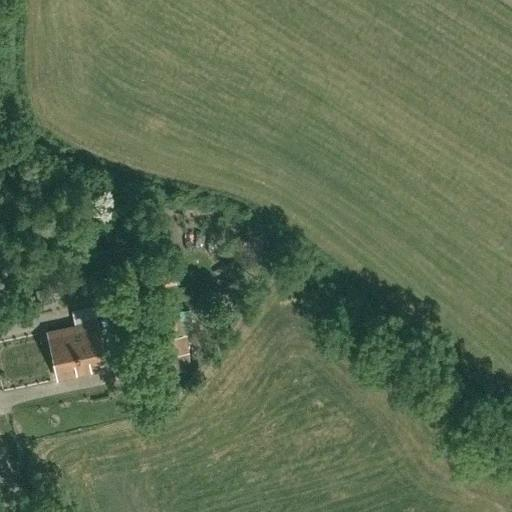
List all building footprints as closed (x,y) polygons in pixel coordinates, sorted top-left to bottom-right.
[(150,286),(176,283),(174,263),(148,266),(150,286)] [(121,295),(116,274),(93,278),(98,300),(121,295)] [(159,337),(163,367),(163,369),(190,366),(186,334),(193,333),(190,308),(175,310),(173,296),(154,299),(159,337)] [(106,365),(97,321),(93,304),(71,309),(74,326),(76,325),(79,339),(75,340),(77,349),(72,350),(76,372),(106,365)] [(58,375),(76,372),(72,350),(77,349),(75,340),(79,339),(76,325),(74,326),(48,331),(58,375)]
